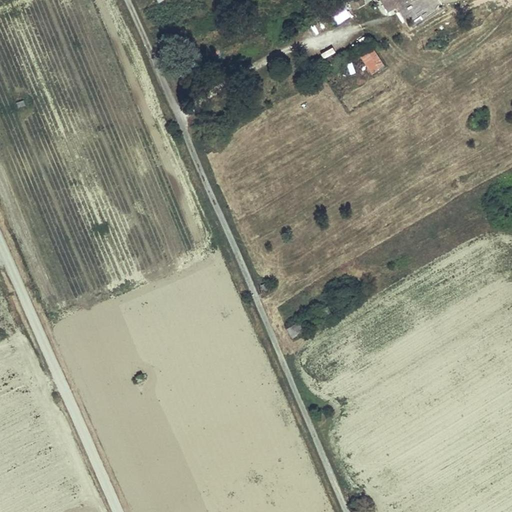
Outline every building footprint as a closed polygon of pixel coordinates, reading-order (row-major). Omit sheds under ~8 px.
[(381,0),(388,11),(406,0),(381,0)] [(334,16),(338,23),(352,16),(348,8),(334,16)] [(385,66),(370,44),(358,53),(373,74),(385,66)] [(288,330),(292,338),(312,326),(310,321),(304,325),(302,321),(288,330)] [(367,511),(361,499),(351,504),(354,511),(367,511)]
